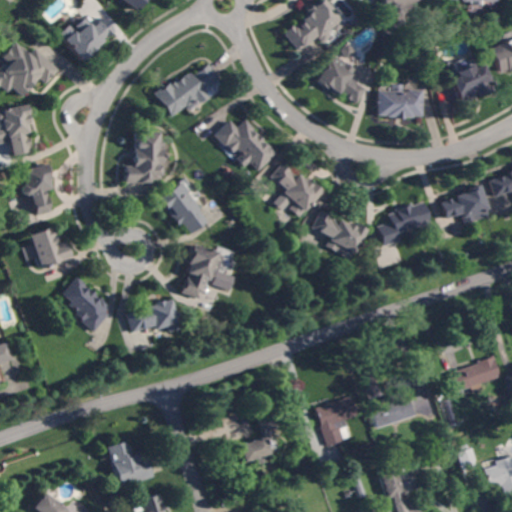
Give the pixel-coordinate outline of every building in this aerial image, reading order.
[(140,0),(133,11),(117,0),(140,0)] [(319,0),(337,20),(336,20),(339,23),(337,25),(339,27),(334,31),(333,30),(331,31),(327,27),(323,31),(326,35),(325,36),(326,38),(321,42),(319,41),(318,42),(312,36),(295,51),(281,35),(283,33),(282,32),(290,25),(291,26),(293,25),(294,26),(299,22),(297,20),(305,13),(303,11),(310,4),(312,5),(317,0),(319,0)] [(422,0),(423,1),(416,3),(418,9),(401,15),(402,20),(384,26),(375,0),(422,0)] [(110,31),(78,61),(59,40),(69,31),(71,33),(75,30),(71,26),(80,18),(88,27),(98,17),(110,31)] [(511,68),(506,71),(505,69),(497,72),(487,49),(511,38),(511,68)] [(17,47),(18,46),(27,54),(31,49),(55,70),(43,84),(36,78),(20,97),(8,87),(4,92),(0,88),(0,68),(2,70),(7,65),(0,58),(0,55),(12,43),(17,47)] [(353,70),(347,77),(363,89),(353,104),(337,92),(334,97),(312,80),(327,60),(328,61),(332,55),(353,70)] [(216,79),(201,90),(207,97),(198,104),(194,99),(170,117),(151,93),(166,82),(169,85),(186,72),(191,77),(192,77),(191,75),(205,64),(216,79)] [(471,68),(479,65),(488,81),(487,82),(491,89),(477,97),(476,94),(458,103),(448,79),(455,76),(453,71),(470,64),(471,68)] [(420,117),(374,114),(376,90),(406,92),(406,90),(420,91),(420,117)] [(28,151),(9,156),(4,137),(0,138),(0,109),(22,104),(29,132),(23,133),(28,151)] [(252,129),(249,132),(273,152),(257,171),(246,162),(242,168),(233,161),(239,154),(233,149),(230,153),(211,137),(225,119),(233,126),(240,119),(252,129)] [(159,179),(147,180),(148,183),(123,183),(123,166),(132,166),(131,150),(133,150),(132,132),(159,132),(159,143),(162,143),(162,149),(162,164),(159,164),(159,179)] [(297,216),(287,208),(292,202),(289,200),(285,204),(275,196),(281,189),(268,177),(281,162),(317,192),(297,216)] [(49,211),(33,214),(29,194),(22,196),(20,185),(22,185),(19,170),(44,164),(49,188),(44,190),(49,211)] [(511,192),(511,189),(490,197),(486,180),(505,175),(504,171),(511,169),(511,192)] [(189,234),(180,222),(175,226),(155,199),(176,182),(205,220),(189,234)] [(487,215),(461,224),(458,214),(443,219),(437,203),(441,202),(440,200),(465,191),(463,189),(476,184),(487,215)] [(429,224),(419,229),(417,225),(402,231),(402,232),(395,235),(397,241),(382,247),(374,227),(388,222),(385,215),(393,212),(392,210),(409,203),(410,207),(420,202),(429,224)] [(350,259),(323,247),(327,237),(310,229),(318,210),(362,229),(350,259)] [(57,244),(64,241),(70,257),(39,269),(27,235),(50,227),(57,244)] [(213,282),(204,279),(197,300),(178,293),(188,265),(183,263),(190,244),(222,256),(213,282)] [(98,298),(99,297),(107,304),(105,307),(106,308),(104,312),(107,314),(92,332),(76,319),(79,315),(67,305),(68,303),(60,296),(75,277),(84,284),(82,285),(98,298)] [(179,329),(167,332),(165,326),(153,330),(151,325),(129,333),(123,315),(169,299),(179,329)] [(0,363),(0,344),(6,342),(12,359),(0,363)] [(480,388),(470,392),(469,387),(453,393),(446,374),(476,364),(475,361),(490,356),(498,377),(479,384),(480,388)] [(363,373),(370,394),(390,387),(383,367),(363,373)] [(398,400),(406,398),(411,416),(374,428),(368,408),(373,406),(372,402),(396,394),(398,400)] [(325,446),(312,408),(348,396),(355,416),(342,420),(348,436),(340,439),(340,440),(325,446)] [(242,462),(237,446),(261,438),(255,418),(271,412),(276,428),(271,429),(278,450),(242,462)] [(129,457),(138,454),(140,461),(147,459),(152,476),(118,487),(105,447),(124,441),(129,457)] [(460,470),(455,452),(470,448),(475,466),(460,470)] [(511,466),(511,498),(504,501),(499,485),(487,489),(481,469),(494,466),(492,461),(509,456),(511,466)] [(400,499),(409,496),(413,508),(416,507),(417,511),(393,511),(389,497),(386,498),(377,471),(392,466),(400,492),(398,493),(400,499)] [(344,498),(342,491),(347,489),(350,496),(344,498)] [(38,511),(32,507),(43,493),(67,511),(38,511)] [(140,511),(137,501),(158,494),(163,511),(140,511)]
